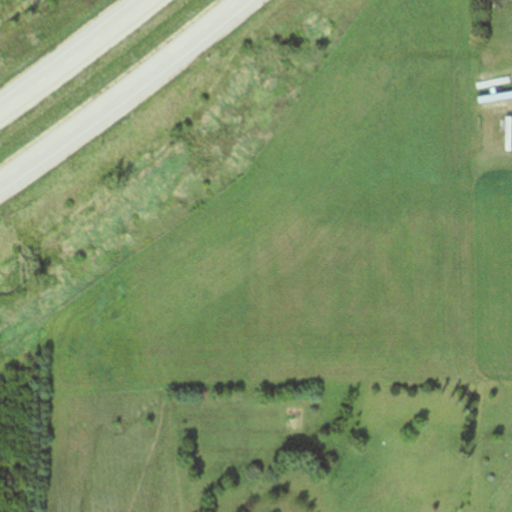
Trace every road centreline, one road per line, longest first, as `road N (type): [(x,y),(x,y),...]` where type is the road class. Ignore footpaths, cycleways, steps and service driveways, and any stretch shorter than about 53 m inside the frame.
road 1 (motorway): [(0,180),(239,0)]
road 2 (motorway): [(146,0),(0,110)]
